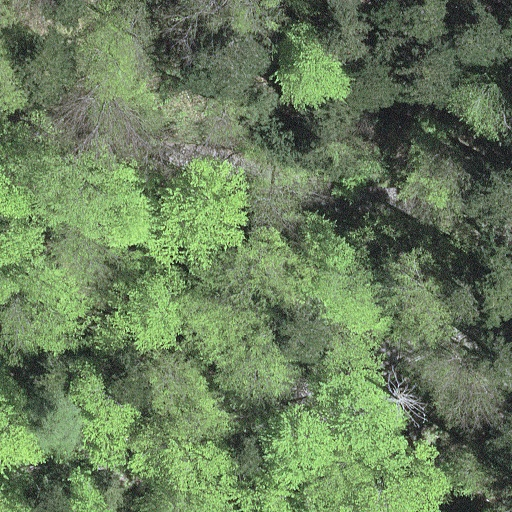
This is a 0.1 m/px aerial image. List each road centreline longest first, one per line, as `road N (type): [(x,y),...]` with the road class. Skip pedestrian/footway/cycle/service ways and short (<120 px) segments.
road 1 (track): [(511,298),(328,378),(77,420),(0,455)]
road 2 (track): [(511,180),(0,113)]
